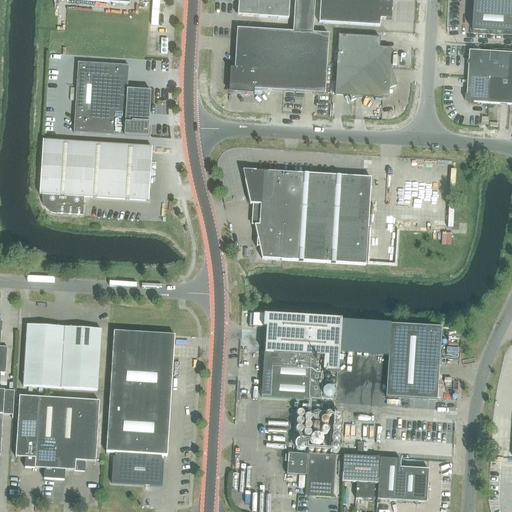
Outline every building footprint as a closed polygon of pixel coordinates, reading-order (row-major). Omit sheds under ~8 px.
[(49,49),(145,56),(148,6),(129,4),(128,0),(51,0),(50,29),(60,30),(58,50),(49,49)] [(254,90),(325,95),(328,35),(312,34),(314,0),(294,0),(292,33),(237,29),(234,69),(231,69),(230,84),(230,86),(235,92),(253,93),(254,90)] [(239,0),(239,7),(238,11),(236,13),(242,17),(288,20),(289,0),(239,0)] [(381,2),(381,0),(320,0),(319,23),(379,27),(380,20),(391,20),(391,12),(392,12),(392,10),(392,3),(381,2)] [(511,0),(476,0),(474,33),(511,35),(511,0)] [(380,39),(339,36),(334,95),(336,95),(351,102),(356,100),(356,96),(364,96),(364,97),(386,98),(387,90),(396,86),(395,81),(387,81),(388,65),(390,49),(379,48),(380,39)] [(511,54),(470,52),(468,88),(466,88),(465,101),(469,106),(482,106),(482,104),(511,106),(511,54)] [(78,63),(75,103),(73,133),(148,138),(148,137),(147,137),(148,126),(148,125),(145,125),(145,118),(146,114),(146,113),(147,93),(147,89),(148,89),(127,87),(128,67),(78,63)] [(54,214),(56,214),(83,216),(84,198),(148,202),(152,148),(43,141),(39,195),(42,195),(41,198),(41,199),(42,201),(42,203),(42,204),(43,206),(44,207),(44,208),(45,209),(46,210),(47,211),(48,212),(50,212),(52,213),(53,214),(54,214)] [(262,260),(365,266),(371,179),(242,171),(250,205),(260,206),(259,226),(254,226),(257,238),(256,248),(259,248),(262,260)] [(254,325),(254,327),(262,328),(265,329),(264,353),(323,357),(323,367),(323,372),(337,373),(337,368),(338,358),(340,322),(341,320),(339,320),(323,319),(255,315),(254,325)] [(386,398),(437,401),(441,328),(390,325),(386,398)] [(23,387),(97,392),(101,331),(27,326),(23,387)] [(111,484),(162,487),(164,461),(161,461),(161,457),(167,457),(175,336),(114,332),(106,453),(115,454),(115,458),(113,457),(111,484)] [(323,357),(264,353),(261,397),(321,401),(323,372),(323,367),(323,357)] [(3,415),(12,416),(14,392),(0,390),(0,455),(0,456),(3,415)] [(25,468),(35,469),(39,399),(19,397),(15,458),(25,458),(25,468)] [(44,480),(54,480),(59,400),(39,399),(35,469),(44,470),(44,480)] [(59,400),(54,480),(64,481),(65,471),(75,472),(79,401),(59,400)] [(99,402),(79,401),(75,472),(85,472),(85,462),(95,463),(99,402)] [(286,475),(305,476),(306,455),(288,454),(286,475)] [(305,496),(314,497),(333,498),(336,456),(308,454),(305,496)] [(357,483),(356,499),(374,500),(375,485),(378,485),(379,459),(343,457),(342,482),(357,483)] [(377,501),(402,502),(404,469),(400,469),(401,460),(379,459),(377,501)] [(404,469),(402,502),(426,504),(429,470),(404,469)]
